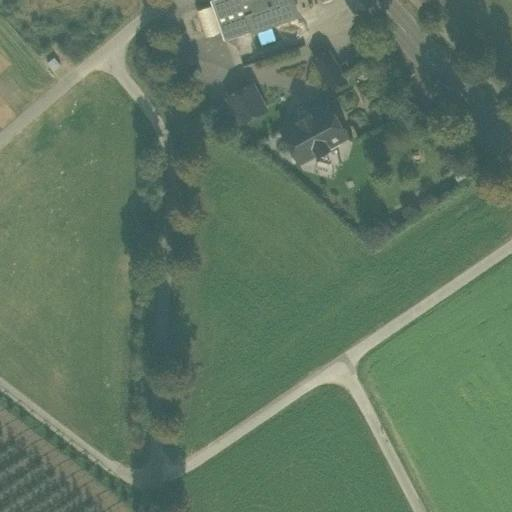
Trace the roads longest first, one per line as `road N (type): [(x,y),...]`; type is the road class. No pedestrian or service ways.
road 1 (track): [(0,383),(111,468),(148,485),(511,246)]
road 2 (unclassified): [(150,511),(167,161),(154,116),(103,53)]
road 3 (secondary): [(375,0),(511,151)]
road 4 (track): [(342,361),(420,511)]
road 5 (track): [(0,138),(103,53)]
